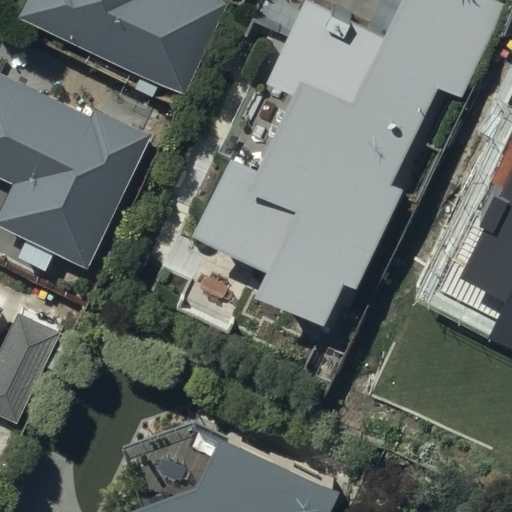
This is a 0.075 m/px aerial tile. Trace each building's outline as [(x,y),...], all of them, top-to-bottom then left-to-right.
[(27,0),(20,16),(185,95),(227,5),(216,0),(27,0)] [(465,98),(507,4),(498,0),(401,0),(386,34),(354,20),(353,24),(331,14),(333,8),(314,0),(308,0),(270,87),(292,97),(259,170),(230,158),(195,238),(269,270),(258,296),(317,322),(315,327),(339,338),(405,188),(414,192),(428,159),(421,156),(441,109),(432,105),(440,88),(465,98)] [(0,178),(12,185),(0,208),(0,225),(88,269),(155,134),(98,106),(93,116),(0,70),(0,178)] [(73,336),(17,311),(0,348),(0,412),(31,427),(73,336)] [(331,511),(341,494),(222,434),(198,487),(129,511),(331,511)]
